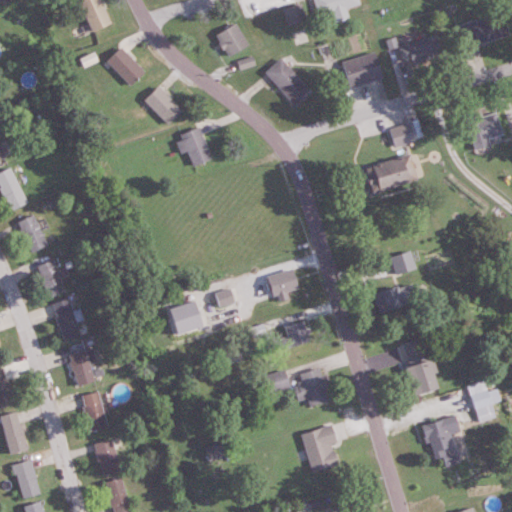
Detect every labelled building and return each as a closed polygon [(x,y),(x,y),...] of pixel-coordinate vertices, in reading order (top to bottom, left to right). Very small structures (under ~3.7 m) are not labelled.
[(76,0),(91,31),(109,22),(98,0),(76,0)] [(358,4),(356,0),(313,0),(318,13),(329,10),(332,22),(347,17),(344,8),(358,4)] [(286,24),(304,19),(300,4),(282,8),(286,24)] [(457,23),(462,43),(506,33),(501,12),(457,23)] [(227,57),(247,43),(233,23),(213,36),(227,57)] [(401,61),(408,60),(409,64),(441,57),(435,36),(397,45),(401,61)] [(144,71),(119,47),(105,61),(129,86),(144,71)] [(380,78),(374,52),(339,61),(346,87),(380,78)] [(310,91),(279,58),(263,72),(294,106),(310,91)] [(181,111),(156,87),(142,101),(167,125),(181,111)] [(464,119),(472,149),(488,145),(487,138),(501,134),(494,110),(464,119)] [(387,127),(392,149),(413,144),(408,122),(387,127)] [(186,151),(192,166),(210,159),(198,127),(174,136),(180,153),(186,151)] [(362,168),(370,192),(409,181),(402,156),(362,168)] [(0,172),(0,189),(11,211),(27,202),(9,168),(0,172)] [(47,245),(35,215),(17,222),(30,252),(47,245)] [(394,274),(414,269),(409,251),(389,257),(394,274)] [(65,291),(54,259),(36,266),(47,297),(65,291)] [(296,288),(290,268),(265,277),(274,303),(285,299),(283,293),(296,288)] [(372,294),(378,313),(417,300),(411,281),(372,294)] [(233,303),(231,289),(215,293),(217,306),(233,303)] [(51,304),(63,341),(81,336),(68,298),(51,304)] [(285,346),(308,341),(303,321),(281,326),(285,346)] [(68,354),(76,386),(94,382),(86,350),(68,354)] [(406,365),(409,393),(432,391),(429,362),(406,365)] [(306,398),(308,406),(330,401),(322,367),(299,373),(301,383),(292,386),(296,401),(306,398)] [(0,408),(12,405),(2,368),(0,368),(0,408)] [(266,376),(271,391),(287,386),(283,371),(266,376)] [(500,401),(496,388),(486,391),(483,381),(467,385),(478,422),(495,417),(491,404),(500,401)] [(92,432),(108,426),(98,391),(81,396),(92,432)] [(3,415),(3,452),(21,452),(21,415),(3,415)] [(459,462),(452,435),(458,433),(454,416),(420,425),(430,463),(440,460),(442,466),(459,462)] [(101,476),(120,471),(112,439),(93,443),(101,476)] [(40,493),(29,461),(11,468),(22,500),(40,493)] [(112,511),(131,511),(122,478),(105,483),(112,511)] [(22,511),(42,511),(38,501),(21,507),(22,511)]
